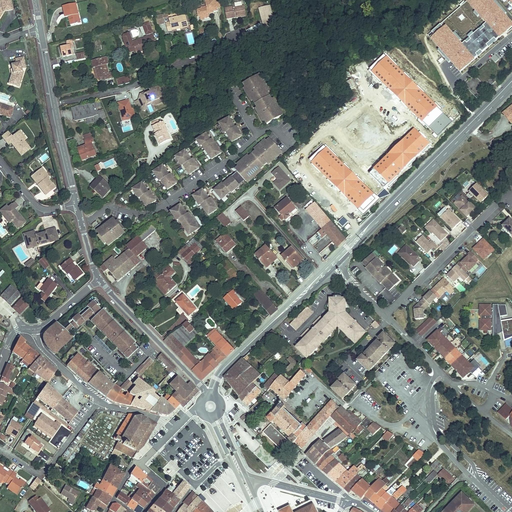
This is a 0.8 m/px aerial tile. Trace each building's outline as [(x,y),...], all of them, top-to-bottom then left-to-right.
[(0,17),(3,12),(13,9),(10,0),(0,0),(1,3),(0,3),(0,17)] [(201,9),(197,10),(198,16),(200,17),(204,17),(204,19),(205,19),(209,18),(209,16),(208,14),(210,14),(214,13),(214,12),(218,11),(217,8),(221,7),(220,1),(216,2),(215,0),(206,0),(205,0),(206,6),(201,7),(201,9)] [(76,3),(63,6),(65,15),(69,14),(70,16),(69,16),(69,17),(71,25),(79,24),(77,15),(78,14),(76,3)] [(265,29),(275,26),(270,5),(259,8),(262,20),(263,20),(265,29)] [(225,8),(227,19),(236,18),(235,17),(238,16),(238,17),(243,16),(243,14),(245,11),(244,6),(234,8),(233,7),(225,8)] [(166,23),(168,31),(172,30),(172,29),(182,26),(183,28),(188,26),(185,15),(169,19),(170,22),(166,23)] [(146,35),(153,33),(149,22),(142,24),(143,25),(146,35)] [(123,38),(129,37),(131,43),(133,42),(130,35),(129,34),(128,34),(124,35),(123,36),(123,38)] [(157,44),(153,34),(133,42),(131,43),(129,37),(123,38),(127,48),(129,47),(131,54),(136,52),(136,54),(141,52),(141,50),(145,48),(144,47),(147,45),(148,47),(157,44)] [(64,57),(75,54),(72,41),(67,42),(68,46),(63,48),(63,50),(62,51),(64,57)] [(24,57),(14,59),(17,68),(12,69),(13,74),(10,84),(17,86),(19,78),(23,76),(24,72),(22,72),(22,69),(26,68),(24,57)] [(99,79),(100,81),(102,80),(102,81),(113,78),(111,73),(109,74),(106,64),(108,64),(106,58),(92,62),(94,67),(94,68),(96,67),(99,79)] [(464,85),(477,99),(488,89),(474,75),(464,85)] [(116,79),(118,86),(131,82),(129,76),(116,79)] [(253,100),(256,104),(270,96),(268,92),(267,92),(265,88),(267,87),(262,79),(260,80),(258,76),(244,84),(246,88),(247,88),(249,92),(248,93),(250,96),(251,96),(254,100),(253,100)] [(487,82),(491,86),(495,82),(492,78),(487,82)] [(141,106),(143,111),(148,109),(146,105),(153,101),(160,98),(163,100),(164,94),(162,94),(159,87),(150,90),(151,92),(145,95),(146,97),(139,101),(141,106)] [(137,96),(139,101),(146,97),(145,95),(151,92),(150,90),(137,96)] [(265,121),(267,124),(281,116),(279,112),(280,110),(276,103),(274,104),(272,100),(270,96),(256,104),(258,108),(261,112),(260,113),(261,116),(262,116),(263,116),(265,120),(265,121)] [(131,99),(117,101),(121,121),(134,118),(131,99)] [(72,108),(75,121),(98,116),(99,116),(98,115),(98,111),(97,108),(96,102),(72,108)] [(13,109),(0,104),(0,114),(10,118),(13,109)] [(511,105),(503,113),(511,123),(511,122),(511,105)] [(227,132),(232,142),(242,136),(236,126),(235,127),(229,118),(219,123),(225,133),(227,132)] [(158,139),(160,144),(170,139),(167,131),(168,131),(163,122),(160,123),(154,126),(153,126),(156,134),(157,134),(160,139),(158,139)] [(2,136),(5,140),(11,135),(8,131),(2,136)] [(15,148),(21,156),(30,148),(24,141),(26,139),(23,134),(20,136),(17,133),(12,137),(11,135),(5,140),(9,145),(11,143),(14,146),(15,146),(16,147),(15,148)] [(78,148),(83,161),(96,155),(92,143),(94,143),(91,133),(84,136),(85,140),(87,145),(78,148)] [(212,159),(221,153),(212,139),(210,140),(206,134),(197,140),(201,147),(202,146),(212,159)] [(256,151),(253,154),(264,166),(267,163),(271,160),(272,161),(279,156),(277,154),(281,151),(281,150),(270,138),(267,141),(267,142),(263,145),(262,143),(259,146),(260,148),(257,151),(256,151)] [(183,166),(190,175),(199,168),(193,159),(191,160),(185,151),(176,157),(182,167),(183,166)] [(389,161),(402,175),(411,167),(398,152),(394,156),(389,161)] [(264,166),(253,154),(250,157),(249,157),(250,157),(246,161),(244,159),(241,162),(243,164),(239,167),(235,170),(237,171),(237,172),(245,181),(246,182),(246,181),(250,178),(252,180),(258,174),(256,172),(260,169),(261,169),(264,166)] [(375,160),(382,168),(386,164),(380,156),(375,160)] [(373,176),(382,168),(375,160),(366,169),(373,176)] [(167,190),(177,183),(171,174),(169,175),(163,166),(153,172),(160,182),(161,181),(167,190)] [(41,167),(40,169),(47,178),(49,176),(41,167)] [(274,183),(280,190),(290,180),(279,167),(272,173),(278,180),(274,183)] [(46,195),(55,188),(47,178),(40,169),(32,175),(39,183),(37,184),(46,195)] [(232,177),(240,186),(245,181),(237,172),(232,177)] [(39,183),(32,175),(31,176),(37,184),(39,183)] [(232,193),(240,186),(232,177),(224,184),(223,183),(214,191),(222,199),(222,200),(231,192),(232,193)] [(92,187),(103,197),(111,188),(100,178),(92,187)] [(141,198),(147,207),(156,201),(150,191),(149,192),(142,183),(133,190),(139,199),(141,198)] [(476,184),(469,191),(481,203),(488,196),(476,184)] [(201,205),(208,216),(218,209),(211,198),(209,199),(203,190),(193,196),(199,206),(201,205)] [(212,192),(220,201),(222,199),(214,191),(212,192)] [(461,210),(467,217),(475,209),(462,196),(455,202),(462,209),(461,210)] [(284,219),(286,220),(293,214),(292,213),(296,209),(292,204),(293,203),(291,201),(290,202),(287,198),(275,208),(281,216),(284,219)] [(11,222),(17,229),(25,222),(19,215),(17,212),(16,212),(14,210),(18,207),(15,202),(8,207),(7,205),(2,209),(4,212),(4,217),(9,223),(11,222)] [(306,210),(322,229),(330,222),(314,203),(306,210)] [(179,220),(189,235),(199,229),(188,213),(187,214),(181,205),(171,211),(177,221),(179,220)] [(244,221),(249,216),(241,207),(235,212),(244,221)] [(449,210),(441,217),(453,229),(461,222),(449,210)] [(222,213),(217,218),(225,228),(231,223),(222,213)] [(193,215),(201,227),(203,225),(196,214),(193,215)] [(106,243),(109,246),(125,233),(122,230),(116,223),(116,222),(113,219),(97,232),(100,235),(106,242),(106,243)] [(511,220),(510,219),(502,226),(511,235),(511,220)] [(433,233),(441,241),(448,235),(443,230),(442,230),(440,229),(440,227),(433,220),(428,226),(434,232),(433,233)] [(320,237),(322,238),(327,234),(335,228),(330,222),(322,229),(319,232),(322,236),(320,237)] [(108,269),(118,281),(140,262),(136,257),(138,256),(135,252),(144,244),(142,242),(157,230),(152,225),(127,247),(130,250),(117,261),(113,257),(101,268),(103,273),(108,269)] [(397,230),(402,235),(406,230),(401,226),(397,230)] [(425,228),(432,234),(433,233),(434,232),(428,226),(425,228)] [(59,240),(55,228),(45,231),(45,232),(39,234),(36,235),(35,233),(34,231),(23,234),(27,245),(37,242),(38,246),(59,240)] [(327,234),(338,247),(346,240),(335,228),(327,234)] [(216,241),(226,253),(236,245),(226,233),(216,241)] [(439,247),(431,240),(429,242),(422,236),(416,242),(428,253),(433,247),(436,250),(439,247)] [(195,238),(178,253),(187,262),(192,257),(203,247),(195,238)] [(484,260),(495,249),(484,238),(473,249),(484,260)] [(135,252),(138,256),(147,248),(144,244),(135,252)] [(417,256),(406,245),(399,254),(414,267),(418,262),(416,259),(415,259),(417,256)] [(266,268),(274,261),(272,260),(276,257),(266,246),(256,255),(260,259),(259,260),(266,268)] [(286,262),(287,261),(294,268),(300,263),(299,261),(302,258),(292,247),(282,256),(286,260),(285,261),(286,262)] [(457,265),(458,266),(472,253),(470,252),(457,265)] [(458,266),(465,273),(468,270),(469,271),(477,264),(476,263),(479,260),(472,253),(458,266)] [(381,283),(389,291),(399,281),(386,267),(384,269),(382,266),(383,265),(373,254),(363,263),(367,268),(374,275),(375,273),(377,275),(375,276),(381,283)] [(45,269),(50,265),(43,257),(38,261),(45,269)] [(189,264),(190,265),(196,260),(192,257),(187,262),(186,263),(188,265),(189,264)] [(70,258),(60,266),(68,274),(69,274),(75,281),(83,274),(77,266),(76,267),(72,263),(73,262),(70,258)] [(25,265),(28,269),(35,263),(32,259),(25,265)] [(286,262),(292,269),(294,268),(287,261),(286,262)] [(221,267),(233,281),(239,275),(227,262),(221,267)] [(453,270),(447,276),(454,283),(460,277),(465,282),(466,280),(469,283),(472,280),(465,273),(458,266),(457,265),(454,268),(455,269),(454,270),(453,270)] [(154,277),(156,280),(168,270),(165,267),(154,277)] [(156,280),(167,293),(177,285),(170,277),(175,273),(171,268),(168,270),(156,280)] [(444,278),(431,292),(437,297),(438,299),(446,291),(450,295),(455,289),(444,278)] [(38,298),(44,302),(57,285),(48,279),(43,285),(40,283),(36,288),(42,293),(38,298)] [(154,282),(165,295),(167,293),(156,280),(154,282)] [(11,285),(0,297),(10,305),(20,294),(11,285)] [(224,298),(234,310),(242,303),(234,294),(236,293),(233,290),(224,298)] [(256,297),(270,315),(270,316),(278,309),(262,292),(256,297)] [(421,302),(427,307),(437,297),(431,292),(421,302)] [(176,302),(189,316),(196,310),(184,296),(176,302)] [(304,341),(297,348),(306,356),(309,355),(311,354),(311,351),(315,347),(317,347),(325,339),(325,337),(329,333),(331,333),(335,329),(333,326),(334,325),(341,325),(343,326),(341,329),(345,333),(347,333),(351,337),(351,340),(353,341),(356,342),(365,333),(357,326),(357,327),(355,325),(357,324),(357,323),(357,322),(355,321),(354,321),(353,323),(352,322),(353,322),(351,320),(350,321),(350,320),(350,319),(345,314),(345,307),(345,301),(345,300),(341,300),(341,297),(338,296),(335,296),(334,297),(334,301),(330,301),(330,307),(330,314),(325,319),(326,320),(325,321),(320,316),(313,324),(318,329),(316,330),(314,329),(313,329),(312,330),(313,331),(314,333),(313,333),(308,328),(301,336),(306,341),(305,342),(304,341)] [(22,298),(13,308),(20,315),(29,304),(22,298)] [(97,306),(94,302),(87,307),(89,310),(80,317),(78,315),(72,320),(74,323),(70,325),(73,328),(75,331),(94,315),(100,309),(97,306)] [(421,302),(414,308),(416,320),(424,319),(423,310),(424,310),(427,307),(421,302)] [(508,315),(506,305),(493,305),(493,308),(491,308),(491,305),(480,305),(481,316),(481,320),(482,330),(491,330),(491,327),(493,327),(493,330),(503,330),(504,336),(511,334),(511,319),(501,321),(500,316),(508,315)] [(290,325),(296,330),(304,322),(302,321),(304,319),(305,321),(313,313),(307,307),(290,325)] [(102,311),(134,345),(136,343),(104,309),(102,311)] [(108,339),(117,348),(119,346),(121,348),(119,351),(128,360),(137,351),(132,346),(134,345),(102,311),(96,317),(91,321),(95,326),(97,324),(100,326),(98,328),(106,337),(108,335),(110,337),(108,339)] [(428,320),(433,325),(436,322),(431,317),(428,320)] [(183,326),(190,334),(194,329),(188,322),(183,326)] [(46,333),(44,336),(48,340),(45,343),(49,349),(53,353),(56,350),(58,352),(69,341),(68,340),(71,336),(68,333),(70,331),(67,328),(65,330),(57,323),(51,328),(55,332),(52,335),(48,331),(46,333)] [(169,336),(165,341),(181,358),(186,355),(182,351),(184,348),(199,334),(194,329),(190,334),(183,326),(173,333),(169,336)] [(417,331),(422,336),(425,333),(419,328),(417,331)] [(428,341),(434,347),(444,338),(440,333),(442,331),(440,328),(428,341)] [(227,357),(234,350),(229,345),(228,343),(223,338),(220,341),(216,337),(219,334),(215,329),(207,336),(216,346),(217,346),(227,357)] [(270,340),(276,334),(273,331),(267,336),(270,340)] [(367,370),(376,361),(378,362),(382,358),(386,354),(384,352),(393,343),(383,333),(378,339),(381,343),(380,344),(377,341),(376,340),(376,341),(377,342),(365,353),(365,352),(364,353),(368,357),(367,358),(363,355),(357,361),(367,370)] [(20,337),(12,352),(23,359),(31,349),(23,344),(25,342),(20,337)] [(434,347),(440,353),(450,344),(444,338),(434,347)] [(384,352),(386,354),(395,344),(393,343),(384,352)] [(440,353),(446,359),(456,350),(450,344),(440,353)] [(210,354),(218,365),(227,357),(217,346),(214,349),(214,350),(213,351),(210,354)] [(197,362),(184,348),(182,351),(186,355),(181,358),(202,380),(218,365),(210,354),(201,362),(199,360),(197,362)] [(23,359),(31,366),(40,357),(31,349),(23,359)] [(446,359),(451,365),(461,355),(456,350),(446,359)] [(167,367),(171,363),(162,353),(157,357),(167,367)] [(90,381),(98,372),(90,365),(87,362),(77,354),(74,358),(71,361),(67,365),(88,384),(90,381)] [(451,365),(457,371),(467,361),(461,355),(451,365)] [(34,373),(35,373),(44,361),(40,357),(31,366),(30,368),(29,369),(34,373)] [(142,364),(120,388),(121,389),(125,392),(133,384),(137,379),(153,362),(149,357),(142,364)] [(285,371),(288,374),(297,363),(290,357),(287,360),(291,364),(285,371)] [(31,366),(23,359),(21,361),(30,368),(31,366)] [(243,359),(224,379),(231,386),(239,397),(250,386),(253,383),(260,376),(243,359)] [(45,380),(47,380),(49,382),(57,370),(48,365),(44,361),(35,373),(37,374),(45,380)] [(367,370),(369,372),(378,362),(376,361),(367,370)] [(457,371),(464,378),(470,372),(473,375),(474,375),(476,377),(478,374),(476,372),(479,369),(474,364),(472,366),(467,361),(457,371)] [(176,368),(171,363),(167,367),(172,372),(176,368)] [(14,367),(7,364),(6,368),(11,372),(14,367)] [(304,368),(310,374),(312,371),(307,365),(304,368)] [(11,372),(6,368),(2,377),(7,380),(11,372)] [(270,388),(285,401),(306,375),(301,371),(290,384),(281,376),(279,377),(270,388)] [(98,372),(90,381),(98,389),(97,391),(101,394),(106,397),(113,386),(103,377),(98,372)] [(264,386),(268,390),(270,388),(279,377),(275,374),(264,386)] [(332,389),(342,399),(347,395),(345,393),(354,384),(344,374),(338,380),(342,384),(341,385),(337,382),(337,381),(336,382),(337,383),(332,389)] [(105,375),(103,377),(113,386),(114,385),(113,384),(114,383),(105,375)] [(0,383),(4,385),(10,389),(14,383),(2,377),(0,381),(0,383)] [(189,402),(199,391),(190,382),(186,386),(177,377),(169,385),(176,392),(171,398),(179,405),(183,408),(188,403),(184,399),(186,398),(189,402)] [(149,388),(137,379),(133,384),(135,387),(129,394),(134,398),(130,406),(138,408),(142,402),(146,404),(144,407),(150,411),(166,416),(174,410),(166,403),(162,400),(160,399),(159,400),(153,395),(154,393),(150,389),(148,391),(147,390),(149,388)] [(98,389),(90,381),(88,384),(97,391),(98,389)] [(4,385),(0,383),(0,404),(0,405),(4,397),(5,397),(7,393),(9,394),(11,389),(10,389),(4,385)] [(345,393),(347,395),(356,385),(354,384),(345,393)] [(46,385),(39,396),(41,398),(40,399),(52,409),(53,409),(61,399),(61,398),(46,385)] [(113,386),(106,397),(113,402),(120,404),(122,404),(123,402),(125,403),(124,404),(126,405),(130,406),(134,398),(129,394),(127,393),(124,397),(119,394),(121,389),(120,388),(114,385),(113,386)] [(239,397),(243,402),(254,390),(250,386),(239,397)] [(243,402),(248,406),(261,391),(256,387),(254,390),(243,402)] [(170,397),(167,395),(162,400),(166,403),(170,397)] [(171,398),(170,397),(166,403),(174,410),(179,405),(171,398)] [(61,399),(53,409),(67,421),(68,419),(71,422),(77,413),(61,399)] [(307,427),(314,435),(330,416),(332,417),(340,408),(332,400),(307,427)] [(50,412),(35,401),(33,403),(40,409),(42,410),(48,414),(49,412),(50,412)] [(146,404),(142,402),(138,408),(150,411),(144,407),(146,404)] [(32,403),(27,412),(35,417),(40,409),(33,403),(32,403)] [(281,404),(268,419),(272,423),(273,422),(290,438),(289,440),(293,444),(294,442),(307,427),(302,423),(301,425),(284,409),(285,407),(281,404)] [(499,413),(506,420),(511,415),(511,416),(511,418),(511,419),(511,424),(511,410),(506,405),(499,413)] [(334,419),(336,421),(345,411),(343,409),(341,407),(340,408),(332,417),(334,419)] [(42,410),(40,409),(35,417),(34,419),(36,420),(42,410)] [(353,432),(355,431),(360,425),(359,425),(346,412),(345,411),(336,421),(350,435),(353,432)] [(350,411),(346,412),(359,425),(362,422),(350,411)] [(35,417),(27,412),(25,415),(33,420),(34,419),(35,417)] [(68,425),(49,412),(48,414),(57,421),(61,424),(66,427),(68,425)] [(121,455),(122,453),(133,459),(134,458),(136,452),(143,447),(156,424),(146,418),(140,416),(129,414),(114,439),(118,441),(111,455),(117,458),(119,454),(121,455)] [(42,415),(35,424),(53,437),(59,427),(55,424),(42,415)] [(22,427),(11,420),(5,432),(15,438),(22,427)] [(367,429),(373,435),(381,428),(373,423),(367,429)] [(53,437),(35,424),(33,426),(51,439),(53,437)] [(263,432),(280,449),(288,441),(271,424),(263,432)] [(356,432),(359,435),(364,429),(360,425),(355,431),(356,432)] [(314,435),(307,427),(294,442),(301,449),(314,435)] [(341,443),(348,437),(340,430),(324,442),(325,443),(323,444),(330,450),(337,446),(341,443)] [(382,437),(387,442),(394,435),(388,432),(382,437)] [(35,450),(38,453),(42,446),(40,444),(35,441),(36,440),(31,436),(29,439),(27,438),(24,443),(30,447),(31,447),(35,450)] [(306,455),(316,465),(327,452),(330,450),(323,444),(320,440),(306,455)] [(340,449),(337,446),(330,450),(327,452),(316,465),(319,468),(334,453),(335,454),(340,449)] [(39,456),(46,462),(49,457),(42,452),(39,456)] [(319,468),(323,471),(338,457),(334,453),(319,468)] [(323,471),(328,475),(339,464),(341,466),(348,460),(345,457),(342,454),(338,457),(323,471)] [(328,475),(336,482),(347,472),(341,466),(339,464),(328,475)] [(336,482),(344,488),(357,475),(364,466),(362,464),(357,469),(354,466),(348,473),(347,472),(336,482)] [(6,483),(13,472),(9,470),(6,474),(2,471),(3,468),(0,466),(0,483),(0,484),(3,480),(6,483)] [(116,489),(124,474),(110,466),(102,481),(116,489)] [(146,477),(136,467),(130,475),(139,483),(141,484),(146,477)] [(438,475),(442,479),(447,473),(443,469),(438,475)] [(16,474),(13,472),(6,483),(9,485),(7,488),(17,495),(25,483),(20,479),(20,480),(18,482),(13,479),(15,477),(16,474)] [(426,480),(430,483),(437,475),(434,472),(426,480)] [(442,479),(447,483),(452,477),(447,473),(442,479)] [(349,493),(349,494),(352,491),(351,491),(362,480),(357,475),(344,488),(348,492),(349,491),(350,492),(349,493)] [(378,480),(371,487),(363,479),(362,480),(351,491),(352,491),(362,499),(365,496),(369,500),(375,493),(377,495),(382,489),(386,484),(382,481),(380,479),(381,477),(378,475),(375,478),(378,480)] [(152,482),(146,477),(141,484),(146,489),(152,482)] [(37,478),(30,487),(34,490),(38,485),(41,482),(37,478)] [(116,489),(102,481),(100,486),(96,484),(90,495),(94,497),(97,490),(111,497),(116,489)] [(159,488),(152,482),(146,489),(150,491),(151,490),(155,494),(159,488)] [(176,491),(169,486),(166,490),(174,495),(180,500),(189,488),(183,482),(176,491)] [(141,484),(139,483),(136,487),(140,489),(135,495),(146,505),(154,495),(150,491),(146,489),(141,484)] [(213,483),(204,492),(210,497),(218,488),(213,483)] [(74,501),(73,500),(78,492),(65,485),(61,494),(69,498),(67,501),(73,504),(74,501)] [(403,494),(406,497),(413,491),(410,487),(403,494)] [(369,500),(373,503),(374,502),(376,504),(386,493),(382,489),(377,495),(375,493),(369,500)] [(111,497),(97,490),(94,497),(93,498),(100,502),(102,503),(106,506),(109,502),(111,497)] [(174,495),(166,490),(163,495),(170,500),(174,495)] [(397,500),(402,495),(403,494),(399,490),(393,496),(397,500)] [(375,505),(381,510),(391,498),(391,497),(393,496),(388,491),(386,493),(376,504),(375,505)] [(198,497),(193,492),(183,503),(185,504),(189,508),(198,497)] [(120,493),(116,498),(127,506),(131,500),(127,498),(120,493)] [(467,511),(474,505),(462,494),(444,511),(467,511)] [(135,495),(134,497),(131,500),(137,505),(143,509),(146,504),(135,495)] [(180,500),(174,495),(170,500),(176,505),(180,500)] [(28,501),(31,505),(32,504),(37,511),(36,511),(48,511),(50,511),(40,498),(38,499),(36,496),(28,501)] [(168,502),(161,497),(160,498),(173,509),(176,505),(170,500),(168,502)] [(194,511),(203,502),(198,497),(189,508),(185,504),(178,511),(194,511)] [(381,510),(384,511),(387,511),(396,501),(391,497),(391,498),(381,510)] [(404,504),(408,507),(413,501),(410,497),(404,504)] [(98,505),(100,502),(93,498),(92,498),(86,508),(91,511),(95,510),(98,505)] [(170,511),(173,509),(160,498),(154,505),(162,511),(170,511)] [(131,500),(127,506),(133,510),(137,505),(131,500)] [(387,511),(392,511),(395,510),(396,511),(400,506),(396,501),(387,511)] [(209,511),(211,511),(203,502),(194,511),(209,511)] [(113,504),(109,510),(112,511),(115,511),(120,506),(116,503),(113,504)]
